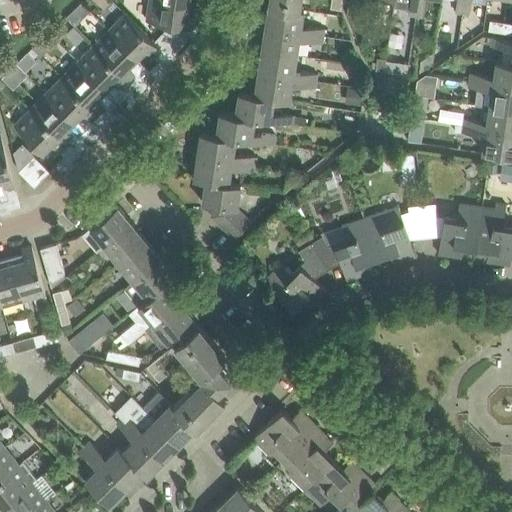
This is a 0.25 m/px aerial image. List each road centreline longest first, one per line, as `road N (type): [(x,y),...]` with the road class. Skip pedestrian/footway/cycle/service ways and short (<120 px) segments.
road 1 (residential): [(297,346),(105,153)]
road 2 (residential): [(297,346),(346,297),(423,272),(511,285)]
road 3 (residential): [(469,511),(297,346)]
road 4 (residential): [(129,508),(297,346)]
road 5 (residential): [(105,153),(201,56),(218,0)]
road 6 (residential): [(0,231),(39,219),(105,153)]
